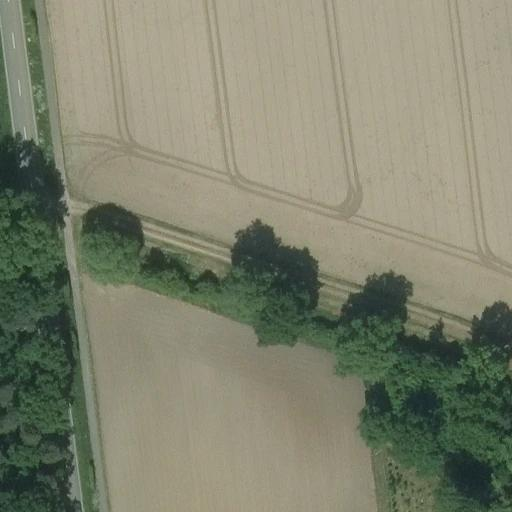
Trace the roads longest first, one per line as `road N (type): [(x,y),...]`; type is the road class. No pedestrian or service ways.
road 1 (secondary): [(71,511),(8,0)]
road 2 (track): [(34,204),(96,213),(511,346)]
